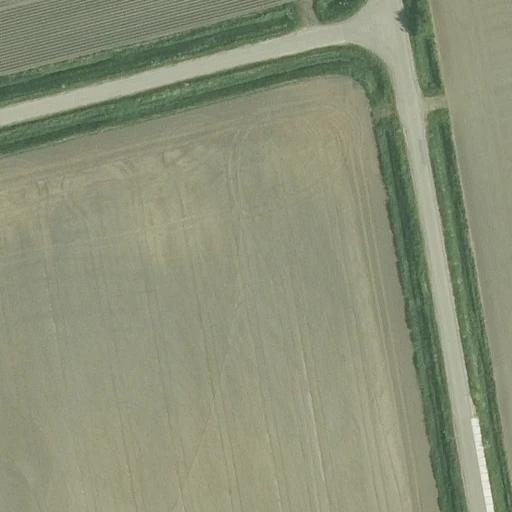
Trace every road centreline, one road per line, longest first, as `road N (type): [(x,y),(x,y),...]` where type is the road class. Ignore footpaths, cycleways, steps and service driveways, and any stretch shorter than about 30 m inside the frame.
road 1 (unclassified): [(478,511),(393,22)]
road 2 (unclassified): [(0,110),(393,22)]
